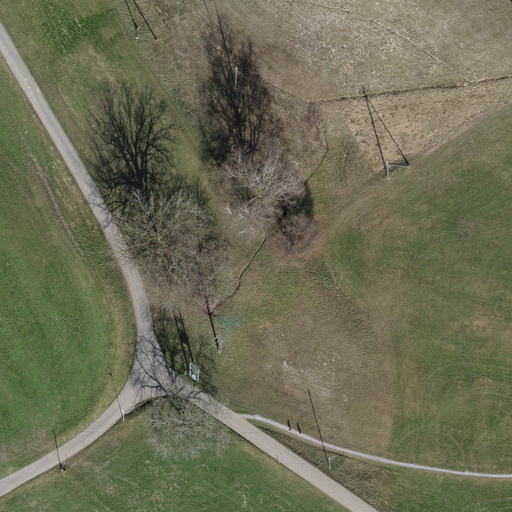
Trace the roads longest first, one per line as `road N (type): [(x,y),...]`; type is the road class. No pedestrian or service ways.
road 1 (unclassified): [(0,33),(132,277),(146,330),(142,369)]
road 2 (unclassified): [(367,511),(203,400),(142,369)]
road 3 (unclassified): [(142,369),(107,420),(0,488)]
